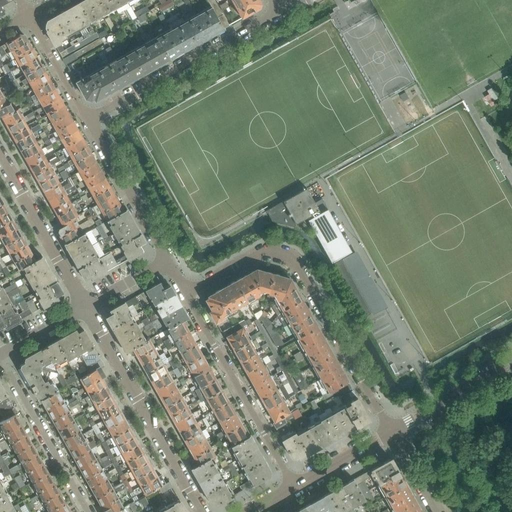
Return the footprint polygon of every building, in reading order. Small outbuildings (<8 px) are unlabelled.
[(0,0),(0,14),(0,15),(4,13),(0,5),(9,0),(0,0)] [(102,15),(114,8),(109,0),(84,0),(79,3),(90,22),(98,17),(102,15)] [(259,2),(258,0),(231,0),(241,18),(253,11),(258,9),(257,8),(258,8),(259,3),(259,2)] [(229,8),(226,2),(219,6),(222,11),(229,8)] [(78,29),(90,22),(79,3),(55,17),(55,16),(53,17),(64,36),(72,32),(78,29)] [(137,18),(134,13),(130,7),(126,9),(132,20),(137,18)] [(196,44),(223,29),(217,18),(215,15),(214,13),(212,10),(211,8),(185,23),(196,44)] [(143,14),(140,9),(134,13),(137,18),(143,14)] [(229,25),(223,15),(217,18),(223,29),(229,25)] [(64,36),(53,17),(51,18),(52,18),(47,21),(46,24),(46,28),(48,31),(47,32),(54,45),(61,41),(60,39),(64,36)] [(116,30),(108,18),(104,20),(112,32),(116,30)] [(169,59),(196,44),(185,23),(158,39),(169,59)] [(13,51),(28,42),(24,35),(20,36),(18,37),(17,37),(6,43),(11,52),(13,51)] [(143,74),(169,59),(158,39),(157,38),(131,53),(143,74)] [(17,58),(32,50),(28,42),(13,51),(17,58)] [(115,57),(110,47),(105,50),(111,60),(115,57)] [(21,66),(36,58),(32,50),(17,58),(21,66)] [(77,58),(77,57),(74,53),(63,60),(66,65),(77,58)] [(116,89),(143,74),(131,53),(104,68),(116,89)] [(26,74),(41,66),(36,58),(21,66),(26,74)] [(30,82),(45,74),(41,66),(26,74),(28,78),(21,82),(24,86),(30,82)] [(116,89),(104,68),(83,80),(82,78),(79,80),(75,73),(72,75),(76,82),(75,82),(81,92),(82,92),(86,99),(91,100),(94,99),(95,100),(97,99),(97,100),(116,89)] [(35,90),(50,82),(45,74),(30,82),(35,90)] [(16,80),(14,81),(12,82),(14,87),(16,90),(20,88),(16,80)] [(33,101),(54,90),(50,82),(35,90),(33,91),(35,95),(31,97),(33,101)] [(21,87),(20,88),(16,90),(21,97),(25,95),(21,87)] [(42,107),(59,98),(54,90),(33,101),(36,106),(40,104),(42,107)] [(26,105),(23,98),(17,101),(20,108),(26,105)] [(47,116),(64,106),(59,98),(42,107),(47,116)] [(14,112),(9,104),(8,105),(0,109),(0,115),(1,115),(3,118),(14,112)] [(51,124),(68,114),(64,106),(47,116),(51,124)] [(8,127),(24,117),(21,113),(20,114),(18,109),(14,112),(3,118),(8,127)] [(55,131),(73,122),(68,114),(51,124),(55,131)] [(26,121),(24,117),(8,127),(12,134),(27,126),(25,122),(26,121)] [(72,133),(77,130),(73,122),(55,131),(58,136),(55,138),(57,142),(60,140),(72,133)] [(17,142),(33,133),(30,130),(27,126),(12,134),(17,142)] [(72,144),(82,138),(77,130),(72,133),(60,140),(65,148),(72,144)] [(35,137),(33,133),(17,142),(21,150),(36,142),(34,138),(35,137)] [(69,156),(86,146),(82,138),(72,144),(65,148),(69,156)] [(26,159),(42,150),(40,146),(39,146),(36,142),(21,150),(26,159)] [(74,164),(91,154),(86,146),(69,156),(71,160),(67,162),(70,167),(74,164)] [(45,158),(44,155),(43,154),(44,154),(42,150),(26,159),(30,167),(45,158)] [(78,172),(95,162),(91,154),(74,164),(78,172)] [(35,175),(51,166),(59,162),(57,158),(49,163),(49,162),(48,163),(48,162),(45,158),(30,167),(35,175)] [(83,181),(100,171),(95,162),(78,172),(83,181)] [(40,183),(55,174),(53,170),(53,171),(51,167),(51,166),(35,175),(40,183)] [(88,189),(105,179),(100,171),(83,181),(88,189)] [(59,183),(57,179),(58,178),(55,174),(40,183),(44,191),(59,183)] [(49,200),(74,186),(71,181),(69,178),(66,180),(68,184),(67,185),(67,184),(63,187),(62,187),(59,183),(44,191),(49,200)] [(92,197),(109,187),(105,179),(88,189),(92,197)] [(68,199),(67,197),(66,195),(76,190),(74,186),(49,200),(53,208),(68,199)] [(97,205),(114,195),(109,187),(92,197),(97,205)] [(351,251),(327,209),(320,213),(306,188),(266,211),(267,214),(272,221),(295,226),(295,224),(307,217),(332,261),(334,265),(363,318),(380,309),(350,256),(348,253),(351,251)] [(102,213),(119,204),(114,195),(97,205),(102,213)] [(72,208),(74,207),(80,203),(83,202),(81,198),(76,201),(72,203),(72,204),(71,204),(68,199),(53,208),(58,216),(72,208)] [(107,221),(123,212),(119,204),(102,213),(107,221)] [(78,216),(75,212),(77,211),(74,207),(72,208),(58,216),(63,224),(74,218),(78,216)] [(140,234),(134,222),(126,210),(123,212),(107,221),(120,245),(140,234)] [(0,227),(12,220),(8,212),(0,216),(0,227)] [(61,237),(79,226),(74,219),(74,218),(63,224),(64,226),(59,229),(58,232),(60,235),(60,236),(61,237)] [(1,238),(17,229),(12,220),(0,227),(0,238),(1,238)] [(65,244),(83,234),(79,226),(61,237),(65,244)] [(5,246),(21,237),(17,229),(1,238),(5,246)] [(85,233),(83,234),(65,244),(79,269),(98,258),(85,233)] [(141,252),(137,245),(144,241),(140,234),(120,245),(126,255),(115,261),(118,265),(141,252)] [(10,254),(26,245),(21,237),(5,246),(10,254)] [(14,262),(30,253),(26,245),(10,254),(14,262)] [(92,279),(118,265),(115,261),(110,252),(98,258),(79,269),(84,279),(91,276),(92,279)] [(19,270),(22,268),(39,258),(37,254),(34,253),(31,255),(30,253),(14,262),(19,270)] [(56,281),(49,269),(42,257),(39,258),(22,268),(27,277),(21,280),(20,280),(15,283),(20,292),(24,300),(36,293),(35,292),(56,281)] [(268,292),(273,274),(256,270),(236,281),(247,301),(259,294),(260,292),(262,291),(268,292)] [(301,299),(290,279),(289,279),(273,274),(268,292),(268,293),(275,295),(283,310),(301,299)] [(56,295),(62,292),(56,281),(35,292),(36,293),(41,302),(36,305),(38,310),(58,299),(56,295)] [(236,307),(247,301),(236,281),(215,293),(226,313),(229,318),(239,312),(236,307)] [(9,299),(20,292),(15,283),(4,290),(4,289),(0,282),(0,313),(13,306),(9,299)] [(154,304),(174,293),(170,286),(163,290),(159,283),(141,293),(144,299),(147,297),(149,296),(154,304)] [(187,318),(174,293),(154,304),(167,329),(182,321),(187,318)] [(226,313),(215,293),(209,296),(209,297),(209,298),(206,300),(208,304),(206,305),(210,312),(216,323),(224,318),(223,315),(226,313)] [(133,316),(128,308),(132,306),(133,307),(139,304),(135,297),(127,302),(127,301),(110,311),(112,314),(106,318),(112,328),(133,316)] [(317,327),(301,299),(283,310),(299,338),(317,327)] [(37,311),(31,300),(26,303),(32,313),(37,311)] [(6,328),(32,314),(29,309),(20,314),(18,315),(13,306),(0,313),(0,326),(4,324),(6,328)] [(257,320),(262,314),(262,313),(261,311),(254,315),(257,320)] [(265,318),(267,313),(263,311),(262,313),(262,314),(257,320),(259,322),(261,321),(262,323),(265,318)] [(146,340),(133,316),(112,328),(126,353),(129,351),(128,351),(146,340)] [(271,324),(271,323),(265,318),(262,323),(266,329),(271,324)] [(160,326),(157,320),(151,323),(155,329),(160,326)] [(195,343),(189,333),(182,321),(167,329),(166,329),(171,338),(163,342),(168,350),(175,345),(179,352),(195,343)] [(242,328),(246,326),(244,322),(244,321),(234,326),(237,331),(242,328)] [(153,328),(150,323),(143,327),(146,332),(153,328)] [(276,333),(271,324),(266,329),(270,336),(276,333)] [(237,331),(234,326),(223,332),(226,337),(237,331)] [(333,355),(317,327),(299,338),(314,365),(333,355)] [(250,342),(242,328),(237,331),(226,337),(234,350),(250,342)] [(80,379),(79,378),(100,367),(103,365),(93,347),(83,330),(77,334),(75,330),(56,341),(65,358),(66,360),(67,360),(71,368),(77,380),(80,379)] [(253,340),(262,335),(259,331),(251,336),(253,340)] [(277,332),(276,333),(270,336),(276,347),(282,346),(284,344),(277,332)] [(138,357),(154,348),(149,339),(146,340),(128,351),(129,351),(131,356),(134,356),(136,355),(138,357)] [(57,362),(65,358),(56,341),(26,358),(25,361),(26,363),(27,365),(51,372),(51,370),(45,368),(45,367),(52,363),(58,374),(59,375),(62,375),(64,378),(65,377),(63,374),(60,368),(57,362)] [(263,365),(250,342),(234,350),(247,374),(263,365)] [(167,351),(163,343),(158,346),(163,353),(167,351)] [(208,366),(195,343),(179,352),(192,375),(208,366)] [(142,365),(159,356),(154,348),(138,357),(142,365)] [(266,364),(275,359),(274,358),(273,355),(268,358),(267,356),(263,359),(266,364)] [(347,381),(333,355),(314,365),(312,366),(320,380),(317,382),(321,389),(319,389),(322,395),(324,394),(327,393),(329,392),(331,391),(333,389),(335,388),(337,387),(339,386),(347,381)] [(147,374),(164,364),(159,356),(142,365),(147,374)] [(47,381),(51,372),(27,365),(26,363),(21,365),(21,368),(40,401),(41,400),(57,392),(53,384),(51,385),(48,380),(47,381)] [(151,382),(168,372),(164,364),(147,374),(151,382)] [(270,377),(263,365),(247,374),(261,398),(277,389),(281,387),(274,375),(270,377)] [(205,399),(221,390),(208,366),(192,375),(199,388),(194,391),(200,402),(205,399)] [(105,376),(100,367),(79,378),(80,379),(84,387),(101,378),(105,376)] [(156,390),(173,380),(168,372),(151,382),(156,390)] [(307,386),(300,374),(293,377),(300,390),(307,386)] [(65,381),(64,378),(62,375),(59,375),(57,375),(57,377),(63,388),(68,385),(65,381)] [(68,385),(76,381),(73,376),(65,381),(68,385)] [(89,395),(106,386),(101,378),(84,387),(89,395)] [(161,398),(177,389),(173,380),(156,390),(161,398)] [(343,393),(351,388),(347,381),(339,386),(342,390),(343,393)] [(17,414),(7,396),(0,383),(0,413),(0,414),(4,421),(0,423),(15,415),(17,414)] [(94,404),(110,394),(106,386),(89,395),(89,396),(84,399),(89,406),(94,404)] [(166,406),(182,397),(177,389),(161,398),(166,406)] [(284,401),(277,389),(261,398),(274,422),(272,423),(286,416),(290,413),(284,401)] [(235,413),(229,403),(221,390),(205,399),(210,407),(202,412),(203,414),(204,416),(211,412),(213,416),(214,415),(219,422),(235,413)] [(73,420),(67,410),(78,404),(78,402),(76,400),(74,401),(68,404),(65,406),(57,392),(41,400),(58,429),(73,420)] [(76,400),(74,396),(73,394),(71,396),(72,399),(67,402),(68,404),(74,401),(76,400)] [(98,412),(115,403),(110,394),(94,404),(98,412)] [(307,402),(303,394),(298,397),(302,405),(307,402)] [(170,415),(187,405),(182,397),(166,406),(170,415)] [(369,419),(356,397),(349,401),(350,403),(345,406),(356,427),(369,419)] [(322,415),(314,401),(310,403),(318,417),(322,415)] [(103,421),(120,411),(115,403),(98,412),(103,421)] [(175,423),(192,414),(187,405),(170,415),(175,423)] [(331,440),(356,427),(345,406),(320,420),(320,421),(331,440)] [(108,429),(124,419),(120,411),(103,421),(108,429)] [(248,437),(235,413),(219,422),(232,445),(232,446),(248,437)] [(180,432),(196,422),(192,414),(175,423),(180,432)] [(32,444),(22,426),(15,415),(0,423),(0,426),(7,439),(15,453),(32,444)] [(289,421),(288,420),(286,416),(272,423),(275,428),(289,421)] [(210,426),(205,418),(202,419),(207,428),(210,426)] [(112,437),(129,428),(124,419),(108,429),(112,437)] [(87,444),(83,438),(92,433),(89,428),(80,433),(73,420),(58,429),(74,459),(90,450),(97,446),(93,440),(87,444)] [(308,454),(297,434),(296,435),(289,421),(275,428),(292,457),(296,458),(299,457),(300,458),(308,454)] [(308,454),(331,440),(320,421),(297,434),(308,454)] [(185,440),(201,431),(196,422),(180,432),(185,440)] [(101,433),(96,425),(91,427),(96,436),(100,433),(101,433)] [(117,445),(134,436),(129,428),(112,437),(117,445)] [(189,449),(206,439),(201,431),(185,440),(189,449)] [(104,442),(100,433),(96,436),(101,444),(104,442)] [(122,454),(138,444),(134,436),(117,445),(122,454)] [(250,436),(248,437),(232,446),(232,445),(230,446),(234,452),(245,472),(264,461),(250,436)] [(194,457),(211,448),(206,439),(189,449),(194,457)] [(48,473),(39,458),(32,444),(15,453),(21,463),(9,470),(11,475),(15,473),(16,475),(22,472),(24,475),(27,474),(32,482),(48,473)] [(126,462),(143,452),(138,444),(122,454),(126,462)] [(210,459),(215,456),(213,452),(211,448),(194,457),(195,459),(192,460),(192,463),(194,467),(210,458),(210,459)] [(98,464),(90,450),(74,459),(91,488),(107,479),(101,469),(106,467),(103,461),(101,462),(98,464)] [(114,458),(109,450),(105,452),(110,460),(114,458)] [(131,470),(148,461),(143,452),(126,462),(131,470)] [(217,470),(210,459),(210,458),(194,467),(191,469),(206,494),(225,484),(217,470)] [(406,485),(400,476),(401,475),(399,472),(397,469),(391,459),(369,471),(372,476),(373,477),(375,477),(386,496),(406,485)] [(10,474),(6,465),(3,461),(0,462),(0,466),(3,472),(1,473),(1,474),(3,478),(7,476),(10,474)] [(136,478),(152,469),(148,461),(131,470),(136,478)] [(267,477),(269,470),(264,461),(245,472),(243,473),(245,477),(247,476),(249,480),(250,481),(240,487),(242,491),(267,477)] [(232,462),(227,465),(234,477),(238,475),(232,462)] [(140,487),(157,477),(152,469),(136,478),(140,487)] [(64,502),(54,485),(48,473),(32,482),(48,511),(64,502)] [(156,489),(165,483),(160,475),(157,477),(140,487),(145,495),(155,489),(156,489)] [(127,491),(124,485),(122,482),(120,483),(112,488),(107,479),(91,488),(104,511),(114,511),(123,508),(115,494),(118,492),(120,495),(127,491)] [(339,511),(343,511),(365,500),(364,498),(362,495),(357,486),(357,485),(354,480),(329,494),(339,511)] [(163,492),(172,487),(169,481),(165,483),(156,489),(162,500),(166,498),(163,492)] [(369,491),(364,482),(357,486),(362,495),(369,491)] [(6,493),(0,483),(0,511),(1,511),(13,506),(6,493)] [(132,491),(128,483),(124,485),(127,491),(129,493),(132,491)] [(234,496),(231,490),(229,491),(225,484),(206,494),(211,503),(217,505),(234,496)] [(414,499),(412,496),(406,485),(386,496),(394,511),(417,511),(420,511),(414,500),(414,499)] [(339,511),(329,494),(304,507),(307,511),(339,511)] [(148,505),(145,498),(138,502),(141,509),(148,505)] [(31,510),(28,504),(25,499),(22,501),(28,511),(32,511),(31,510)] [(185,511),(179,500),(174,503),(175,505),(162,511),(185,511)] [(69,511),(70,511),(64,502),(48,511),(69,511)]
